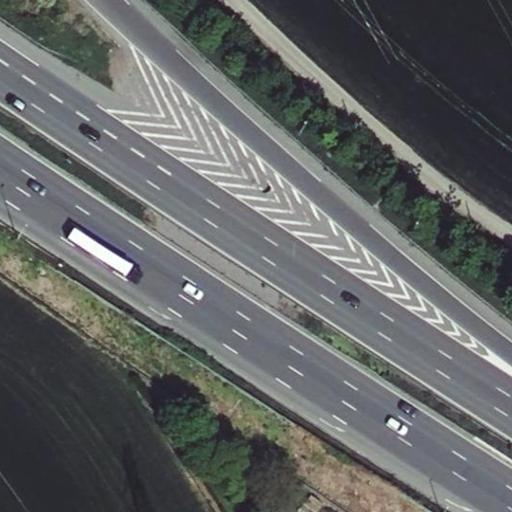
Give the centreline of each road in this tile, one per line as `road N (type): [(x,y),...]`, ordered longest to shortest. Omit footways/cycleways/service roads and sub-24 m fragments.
road 1 (motorway): [(511,407),(0,70)]
road 2 (motorway): [(0,166),(511,499)]
road 3 (motorway): [(511,356),(338,213),(109,0)]
road 4 (unclassified): [(511,224),(373,130),(231,0)]
